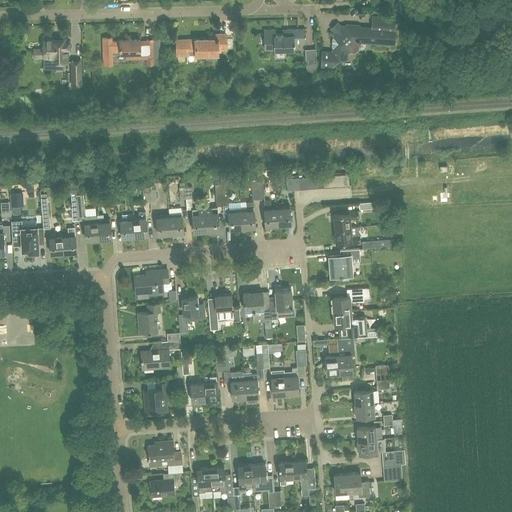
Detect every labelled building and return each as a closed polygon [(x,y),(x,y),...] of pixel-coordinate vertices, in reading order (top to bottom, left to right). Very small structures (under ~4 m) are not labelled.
[(372,22),(373,22),(373,28),(360,27),(359,26),(347,25),(345,27),(342,26),(341,27),(338,24),(332,29),(335,32),(334,33),(334,37),(332,38),(331,47),(333,49),(333,53),(323,52),(322,65),(330,65),(339,57),(345,58),(347,56),(347,51),(355,51),(358,48),(359,41),(394,43),(395,29),(394,29),(394,23),(389,23),(389,17),(372,16),(372,22)] [(276,29),(264,30),(265,49),(274,49),(274,50),(292,49),(295,49),(295,44),(306,44),(306,29),(289,29),(283,29),(283,35),(276,35),(276,29)] [(206,60),(218,59),(217,49),(226,48),(229,48),(228,38),(226,38),(225,34),(214,35),(214,39),(175,40),(176,54),(197,54),(197,56),(206,55),(206,60)] [(112,37),(105,37),(106,59),(113,59),(113,51),(121,51),(121,53),(126,53),(127,59),(147,58),(147,65),(154,64),(154,39),(147,39),(147,40),(141,40),(141,39),(120,39),(120,40),(112,41),(112,37)] [(44,48),(34,49),(34,57),(44,57),(44,59),(55,59),(55,63),(67,63),(66,46),(68,46),(68,40),(66,40),(66,39),(57,39),(57,40),(43,40),(44,48)] [(306,64),(307,63),(307,68),(317,67),(317,63),(316,48),(305,49),(306,64)] [(82,84),(81,60),(71,60),(72,84),(82,84)] [(349,186),(348,174),(341,175),(342,187),(349,186)] [(323,188),(322,176),(310,177),(311,189),(323,188)] [(49,217),(48,197),(41,198),(43,218),(49,217)] [(265,226),(277,225),(276,206),(270,207),(270,200),(263,201),(265,226)] [(252,202),(246,203),(240,203),(242,228),(254,227),(252,202)] [(289,205),(276,206),(277,225),(290,224),(289,205)] [(217,206),(204,207),(206,231),(218,230),(217,206)] [(192,208),(192,209),(193,232),(206,231),(204,207),(192,208)] [(240,209),(228,210),(229,229),(242,228),(240,209)] [(347,215),(333,216),(334,229),(350,228),(349,220),(357,219),(357,212),(347,213),(347,215)] [(133,213),(121,214),(122,218),(120,219),(122,238),(134,237),(132,217),(133,217),(133,213)] [(182,213),(169,215),(170,232),(170,234),(183,232),(182,213)] [(84,222),(86,240),(98,239),(97,221),(97,215),(84,216),(85,222),(84,222)] [(169,215),(156,216),(157,235),(170,234),(170,232),(169,215)] [(145,216),(133,217),(132,217),(134,237),(147,235),(145,216)] [(22,220),(12,220),(13,245),(18,245),(18,242),(22,241),(22,244),(22,251),(29,250),(29,252),(39,252),(38,244),(38,242),(43,241),(43,226),(37,226),(37,219),(22,220)] [(110,220),(97,221),(98,239),(111,238),(110,220)] [(11,240),(11,224),(3,225),(3,229),(0,229),(0,255),(3,255),(3,253),(5,253),(4,240),(11,240)] [(68,234),(62,234),(63,253),(76,252),(74,227),(67,228),(68,234)] [(350,228),(334,229),(335,243),(349,242),(349,244),(359,243),(359,236),(351,237),(350,228)] [(51,254),(63,253),(62,234),(49,235),(51,254)] [(386,245),(386,240),(380,240),(380,239),(362,241),(363,248),(380,247),(380,246),(386,245)] [(340,255),(328,256),(330,277),(352,275),(350,262),(360,261),(359,249),(339,251),(340,255)] [(149,274),(134,275),(136,292),(150,291),(150,294),(163,293),(162,281),(168,281),(167,269),(149,271),(149,274)] [(276,302),(269,302),(270,320),(277,319),(277,317),(277,314),(292,313),(292,308),(291,289),(275,290),(275,296),(276,302)] [(347,297),(332,298),(333,312),(351,311),(350,303),(363,302),(363,298),(362,289),(346,290),(347,297)] [(262,291),(243,293),(244,311),(245,316),(253,315),(253,318),(264,317),(264,319),(265,330),(271,329),(270,320),(269,302),(269,301),(268,296),(268,292),(262,293),(262,291)] [(233,308),(232,308),(231,294),(215,296),(216,305),(208,305),(210,330),(218,329),(217,319),(234,318),(234,317),(233,308)] [(201,304),(196,304),(196,297),(183,298),(184,314),(178,314),(180,331),(187,330),(187,323),(191,323),(190,313),(195,313),(195,317),(202,316),(201,304)] [(160,312),(159,303),(147,304),(147,312),(137,313),(139,332),(157,331),(156,312),(160,312)] [(351,311),(333,312),(334,326),(349,325),(349,332),(365,331),(364,318),(351,319),(351,311)] [(180,332),(167,333),(168,341),(180,340),(180,332)] [(305,332),(298,332),(298,340),(306,340),(305,332)] [(345,337),(336,338),(337,355),(339,374),(352,373),(351,363),(351,354),(355,354),(354,344),(345,345),(345,337)] [(329,356),(324,356),(326,375),(339,374),(337,355),(336,338),(328,339),(329,356)] [(180,340),(168,341),(161,341),(161,349),(141,351),(142,369),(170,367),(168,350),(181,349),(180,340)] [(262,352),(263,367),(270,367),(268,343),(262,344),(262,352)] [(253,346),(242,347),(243,355),(253,354),(253,346)] [(301,358),(302,364),(307,364),(306,349),(296,350),(297,358),(301,358)] [(191,350),(181,350),(181,352),(183,366),(183,374),(190,373),(189,363),(192,363),(191,350)] [(387,365),(375,366),(375,375),(388,373),(387,365)] [(292,371),(284,372),(286,395),(299,394),(297,368),(292,368),(292,371)] [(283,370),(270,371),(272,396),(286,395),(284,372),(283,370)] [(257,373),(244,374),(244,379),(245,398),(258,397),(257,373)] [(216,376),(210,376),(210,382),(203,382),(205,401),(218,400),(216,376)] [(232,399),(245,398),(244,379),(231,380),(232,399)] [(388,380),(376,381),(376,389),(389,388),(388,380)] [(156,389),(143,390),(145,411),(166,410),(165,399),(171,399),(170,381),(156,382),(156,389)] [(192,402),(205,401),(203,382),(191,383),(192,402)] [(353,391),(354,404),(373,403),(372,390),(353,391)] [(356,418),(374,416),(373,403),(354,404),(356,418)] [(356,428),(357,441),(376,439),(375,426),(356,428)] [(359,454),(377,452),(376,439),(357,441),(359,454)] [(155,445),(148,445),(149,465),(161,465),(161,460),(168,459),(168,465),(181,464),(180,451),(173,452),(173,440),(155,441),(155,445)] [(394,451),(381,452),(382,461),(395,460),(394,453),(394,451)] [(395,460),(395,466),(404,465),(403,451),(394,451),(394,453),(395,460)] [(305,460),(292,461),(293,477),(300,477),(301,494),(308,494),(309,503),(315,502),(314,488),(308,488),(307,472),(306,472),(305,460)] [(285,478),(293,477),(292,461),(278,462),(279,475),(280,485),(286,484),(285,478)] [(253,485),(256,487),(261,486),(261,488),(267,488),(266,475),(265,475),(265,463),(251,464),(252,480),(253,480),(253,485)] [(252,486),(252,480),(251,464),(238,465),(238,477),(239,491),(245,491),(245,487),(252,486)] [(224,466),(210,467),(212,490),(221,490),(221,493),(226,493),(224,466)] [(199,511),(199,495),(199,493),(205,492),(205,491),(212,491),(210,467),(197,468),(197,476),(198,493),(192,493),(193,511),(199,511)] [(168,479),(151,480),(152,496),(174,494),(173,485),(180,484),(179,471),(167,472),(168,479)] [(369,480),(361,481),(360,473),(347,474),(348,492),(358,491),(359,496),(370,495),(369,480)] [(335,493),(348,492),(347,474),(333,475),(335,493)]
